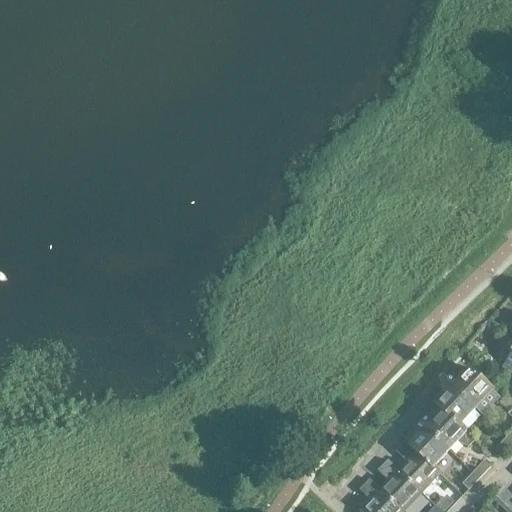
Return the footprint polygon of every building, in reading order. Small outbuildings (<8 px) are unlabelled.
[(446,382),(476,410),(493,392),(469,369),(458,380),(453,375),(446,382)] [(476,410),(446,382),(440,389),(445,394),(434,405),(442,412),(459,428),(460,427),(476,410)] [(421,424),(450,452),(458,444),(459,445),(468,448),(475,442),(467,434),(460,427),(459,428),(442,412),(432,422),(427,418),(421,424)] [(450,452),(421,424),(414,432),(418,436),(410,445),(409,446),(434,469),(435,468),(450,452)] [(511,447),(511,444),(507,439),(496,451),(502,458),(511,447)] [(406,464),(399,472),(398,473),(422,495),(442,475),(435,468),(434,469),(409,446),(410,445),(408,443),(401,450),(406,455),(401,460),(406,464)] [(406,511),(422,495),(398,473),(399,472),(389,463),(379,474),(389,483),(381,491),(381,492),(380,492),(401,511),(406,511)] [(474,474),(480,481),(491,470),(484,463),(474,474)] [(480,481),(474,474),(462,486),(469,493),(480,481)] [(401,511),(380,492),(381,492),(381,491),(370,482),(364,489),(369,493),(365,497),(370,502),(361,511),(401,511)] [(445,511),(453,504),(446,498),(438,506),(443,511),(445,511)]
